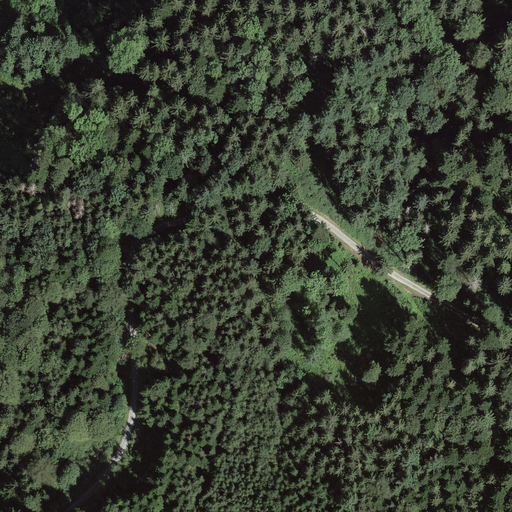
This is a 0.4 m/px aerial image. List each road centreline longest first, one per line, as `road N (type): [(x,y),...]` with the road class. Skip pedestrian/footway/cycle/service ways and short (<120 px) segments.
road 1 (track): [(68,511),(99,486),(127,438),(136,390),(128,261),(140,238),(156,229),(253,204),(294,206),(511,341)]
road 2 (track): [(0,89),(154,104),(265,129),(335,189),(361,249)]
road 3 (track): [(511,442),(381,263)]
road 4 (track): [(385,0),(426,70),(511,142)]
